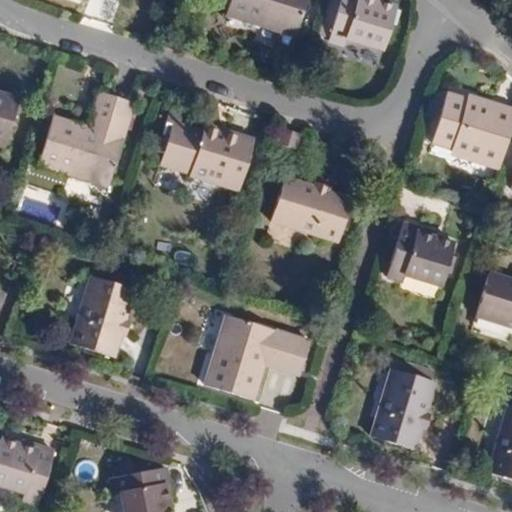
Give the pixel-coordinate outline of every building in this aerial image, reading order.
[(281,24),(295,29),(304,0),(228,0),(225,11),(279,29),(281,24)] [(345,43),(346,38),(381,49),(395,8),(380,3),(381,1),(379,0),(332,0),(325,21),(333,24),(329,38),(345,43)] [(281,24),(279,29),(294,34),(295,29),(281,24)] [(19,96),(0,89),(0,142),(4,144),(19,96)] [(96,127),(107,92),(99,90),(88,124),(96,127)] [(134,101),(107,92),(96,127),(88,124),(53,113),(38,161),(91,178),(93,173),(109,179),(134,101)] [(463,157),(499,168),(511,127),(511,109),(480,100),(479,105),(445,94),(430,143),(464,154),(463,157)] [(254,138),(205,123),(203,130),(180,122),(183,112),(170,108),(157,149),(163,151),(160,161),(190,170),(189,173),(237,188),(254,138)] [(300,131),(285,126),(280,141),(296,146),(300,131)] [(93,173),(91,178),(107,183),(109,179),(93,173)] [(329,190),(315,186),(285,176),(271,219),(337,240),(351,197),(329,190)] [(315,186),(329,190),(331,185),(317,181),(315,186)] [(437,286),(450,246),(432,239),(433,236),(399,225),(383,277),(400,282),(402,276),(437,286)] [(511,282),(488,275),(475,315),(511,327),(511,282)] [(120,331),(124,317),(133,290),(91,277),(71,342),(112,356),(120,331)] [(226,316),(222,329),(227,331),(231,318),(226,316)] [(124,317),(120,331),(125,333),(130,318),(124,317)] [(267,356),(300,367),(309,341),(231,318),(227,331),(222,329),(205,384),(253,399),(264,365),(267,356)] [(298,375),(300,367),(267,356),(264,365),(298,375)] [(421,431),(426,414),(435,385),(394,372),(372,440),(414,454),(421,431)] [(511,408),(489,477),(511,484),(511,408)] [(433,416),(426,414),(421,431),(427,433),(433,416)] [(52,451),(39,446),(37,451),(20,446),(0,439),(0,485),(25,493),(23,500),(36,504),(52,451)] [(37,451),(39,446),(22,441),(20,446),(37,451)] [(163,484),(167,484),(164,468),(144,471),(143,461),(113,466),(115,476),(109,477),(112,493),(118,492),(121,511),(168,511),(165,497),(163,484)]
